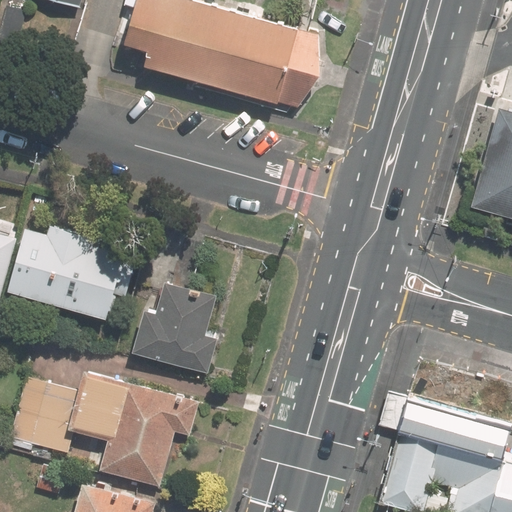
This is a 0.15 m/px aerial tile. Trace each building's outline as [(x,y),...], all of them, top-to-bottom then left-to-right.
[(248,0),(147,0),(139,30),(165,37),(161,52),(307,94),(327,23),(248,0)] [(27,12),(6,6),(0,27),(0,39),(18,44),(18,42),(27,12)] [(511,107),(499,104),(470,203),(511,215),(511,107)] [(57,236),(31,229),(14,287),(116,316),(123,291),(133,294),(144,256),(98,244),(99,239),(59,228),(57,236)] [(0,309),(20,239),(0,232),(0,309)] [(221,297),(175,284),(165,317),(154,314),(143,351),(213,370),(222,338),(210,335),(221,297)] [(409,391),(511,420),(511,385),(419,358),(409,391)] [(116,439),(109,469),(165,485),(181,429),(195,433),(204,402),(94,371),(87,393),(34,378),(16,438),(70,453),(77,428),(116,439)] [(511,420),(409,391),(400,425),(505,456),(511,431),(511,420)] [(511,511),(511,458),(505,456),(400,425),(380,498),(429,511),(511,511)] [(64,490),(69,465),(47,461),(42,486),(64,490)] [(154,511),(157,502),(92,485),(84,511),(154,511)]
